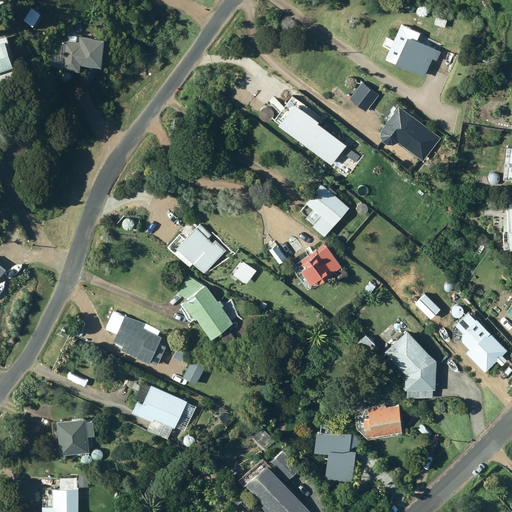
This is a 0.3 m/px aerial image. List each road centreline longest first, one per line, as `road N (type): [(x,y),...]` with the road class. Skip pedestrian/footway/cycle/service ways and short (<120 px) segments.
road 1 (residential): [(0,389),(45,323),(118,158),(233,0)]
road 2 (tertiary): [(417,511),(511,421)]
